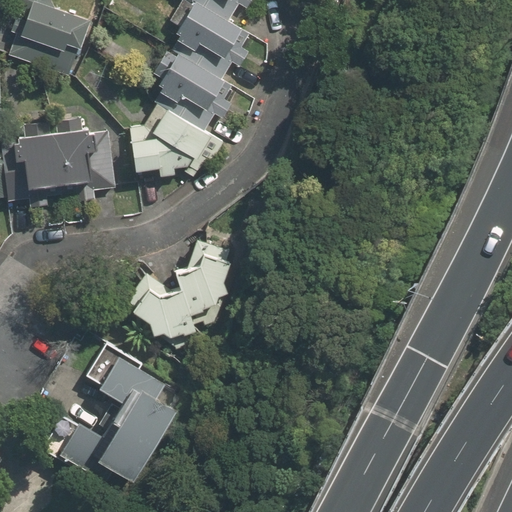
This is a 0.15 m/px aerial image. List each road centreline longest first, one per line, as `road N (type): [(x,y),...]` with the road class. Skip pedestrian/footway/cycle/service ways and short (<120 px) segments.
road 1 (motorway): [(344,511),(511,185)]
road 2 (motorway): [(428,511),(511,376)]
